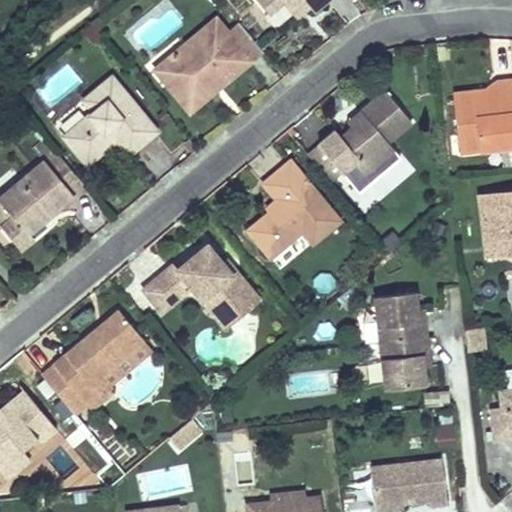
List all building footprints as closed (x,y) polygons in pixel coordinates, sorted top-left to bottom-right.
[(258,0),(268,12),(264,15),(271,24),(278,24),(292,12),(289,9),(300,0),(304,0),(309,5),(313,10),(325,0),(258,0)] [(292,12),(295,17),(309,5),(304,0),(300,0),(289,9),(292,12)] [(220,85),(261,50),(245,30),(233,39),(227,32),(216,19),(178,50),(173,51),(170,56),(162,63),(174,78),(167,84),(182,103),(196,92),(197,93),(199,93),(206,91),(209,85),(210,83),(208,81),(213,77),(220,85)] [(245,30),(238,22),(227,32),(233,39),(245,30)] [(92,111),(63,135),(87,164),(106,148),(103,145),(113,137),(116,140),(128,155),(157,131),(112,75),(82,100),(92,111)] [(196,92),(182,103),(189,111),(220,85),(213,77),(208,81),(210,83),(209,85),(206,91),(199,93),(197,93),(196,92)] [(497,88),(453,93),(460,153),(511,146),(511,78),(497,81),(497,88)] [(318,144),(342,172),(358,192),(400,157),(387,142),(411,122),(385,90),(359,110),(364,116),(351,126),(339,135),(335,129),(318,144)] [(359,110),(346,120),(351,126),(364,116),(359,110)] [(45,137),(32,148),(44,162),(56,151),(45,137)] [(103,145),(106,148),(116,140),(113,137),(103,145)] [(306,153),(330,182),(342,172),(318,144),(306,153)] [(0,197),(0,224),(19,248),(33,237),(28,232),(45,218),(41,213),(48,207),(52,212),(84,185),(56,151),(44,162),(0,197)] [(279,203),(247,230),(270,258),(302,232),(312,243),(340,220),(290,160),(262,183),(279,203)] [(511,184),(479,188),(479,194),(511,190),(511,184)] [(511,190),(479,194),(485,248),(504,245),(506,255),(511,254),(511,190)] [(45,218),(52,212),(48,207),(41,213),(45,218)] [(447,227),(435,222),(431,230),(443,235),(447,227)] [(392,230),(381,239),(390,250),(401,241),(392,230)] [(173,264),(142,289),(161,312),(191,287),(201,300),(212,291),(235,320),(260,299),(235,270),(232,273),(222,261),(207,243),(177,268),(173,264)] [(485,248),(486,258),(506,255),(504,245),(485,248)] [(235,270),(226,258),(222,261),(232,273),(235,270)] [(0,308),(11,299),(0,285),(0,308)] [(201,300),(225,328),(235,320),(212,291),(201,300)] [(415,291),(375,296),(380,342),(426,337),(424,320),(418,321),(417,309),(415,291)] [(96,334),(93,330),(42,373),(68,405),(79,395),(86,403),(92,411),(116,391),(110,384),(123,373),(126,373),(135,365),(136,363),(151,351),(144,342),(145,341),(118,309),(101,324),(104,327),(96,334)] [(101,324),(93,330),(96,334),(104,327),(101,324)] [(484,349),(482,326),(463,329),(466,351),(484,349)] [(380,342),(385,389),(425,384),(423,366),(422,354),(428,354),(426,337),(380,342)] [(491,408),(494,440),(511,437),(511,369),(505,370),(507,389),(500,390),(502,406),(491,408)] [(0,472),(1,473),(25,453),(22,450),(37,438),(39,441),(55,428),(24,390),(8,404),(11,408),(2,416),(0,413),(0,472)] [(68,405),(74,413),(86,403),(79,395),(68,405)] [(8,404),(0,410),(0,413),(2,416),(11,408),(8,404)] [(230,409),(221,410),(222,423),(231,422),(230,409)] [(178,429),(189,441),(202,430),(192,418),(178,429)] [(169,437),(179,449),(189,441),(178,429),(169,437)] [(449,432),(438,433),(439,445),(450,444),(449,432)] [(107,472),(119,463),(100,438),(88,447),(107,472)] [(5,479),(30,459),(25,453),(1,473),(5,479)] [(441,459),(370,467),(375,506),(403,503),(428,500),(429,505),(447,503),(441,459)] [(305,491),(269,495),(270,501),(277,510),(300,508),(305,497),(305,491)] [(270,501),(246,504),(247,511),(321,511),(319,496),(305,497),(300,508),(277,510),(270,501)] [(336,511),(335,498),(324,499),(325,511),(336,511)] [(375,506),(375,511),(403,508),(403,503),(375,506)]
